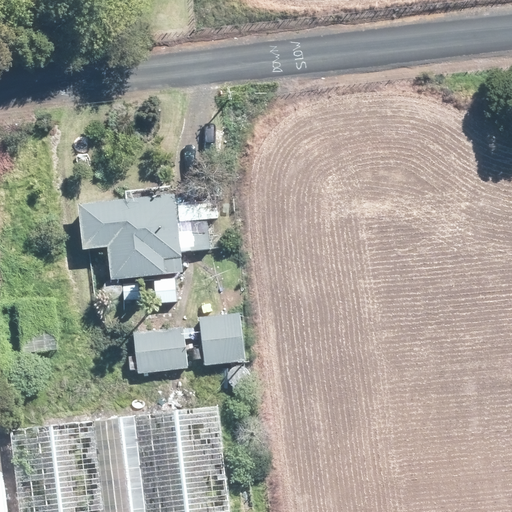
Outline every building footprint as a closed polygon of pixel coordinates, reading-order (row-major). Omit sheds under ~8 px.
[(173,198),(78,204),(81,252),(106,251),(107,281),(179,277),(178,255),(213,253),(210,213),(174,215),(173,198)] [(55,303),(18,305),(20,353),(57,352),(55,303)] [(239,315),(195,318),(198,367),(242,364),(239,315)] [(185,366),(181,325),(130,330),(134,371),(185,366)] [(27,511),(235,511),(222,394),(16,418),(27,511)]
